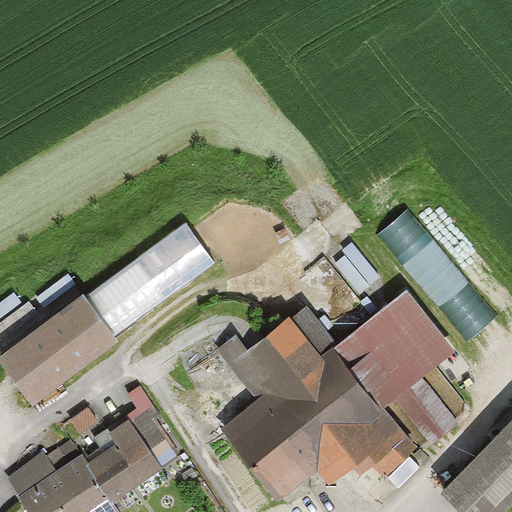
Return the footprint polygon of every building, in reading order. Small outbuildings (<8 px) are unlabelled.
[(500,312),(410,201),(374,230),(464,341),(500,312)] [(185,220),(88,291),(116,330),(214,259),(185,220)] [(358,238),(336,252),(360,288),(381,274),(358,238)] [(0,354),(13,373),(31,397),(118,333),(116,330),(88,291),(82,284),(0,343),(0,354)] [(221,421),(277,494),(316,464),(327,478),(362,452),(382,478),(456,420),(422,376),(456,349),(406,284),(322,349),(290,308),(253,337),(246,342),(236,328),(213,346),(253,396),(221,421)] [(0,337),(36,310),(28,299),(0,320),(0,337)] [(209,383),(212,380),(213,376),(213,372),(211,368),(208,365),(205,364),(201,363),(197,364),(194,365),(191,368),(190,372),(189,375),(190,379),(192,382),(195,385),(198,386),(202,387),(206,385),(209,383)] [(67,433),(5,474),(29,511),(93,511),(183,453),(138,385),(127,392),(137,408),(107,427),(114,437),(83,457),(67,433)] [(97,418),(87,405),(70,417),(79,431),(97,418)] [(476,511),(496,511),(511,495),(511,407),(443,481),(476,511)]
